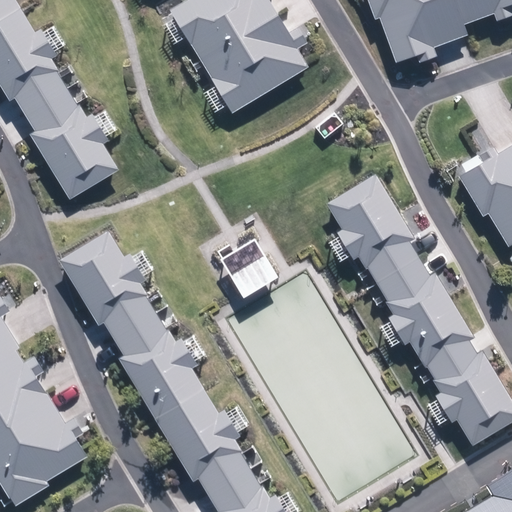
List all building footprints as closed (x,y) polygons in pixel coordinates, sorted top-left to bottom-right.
[(0,0),(0,88),(67,198),(118,167),(16,0),(0,0)] [(308,66),(267,0),(182,0),(166,10),(229,114),(308,66)] [(511,0),(368,0),(391,62),(467,34),(464,26),(511,8),(511,0)] [(511,143),(456,177),(500,250),(511,242),(511,143)] [(322,203),(469,444),(511,418),(511,403),(372,173),(322,203)] [(54,258),(208,511),(278,511),(105,227),(54,258)] [(265,255),(228,275),(240,299),(278,279),(265,255)] [(88,459),(0,314),(0,484),(12,505),(88,459)] [(511,511),(511,469),(438,511),(511,511)]
